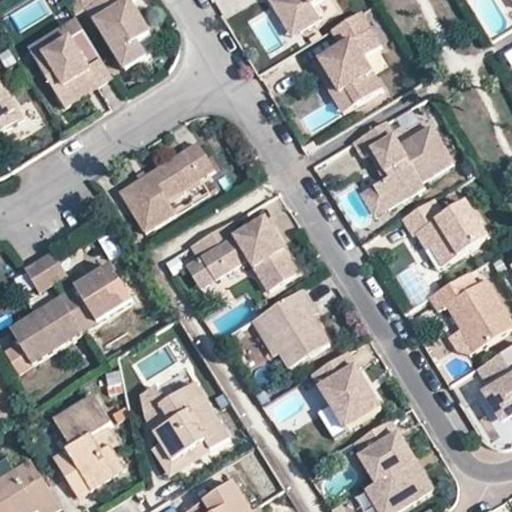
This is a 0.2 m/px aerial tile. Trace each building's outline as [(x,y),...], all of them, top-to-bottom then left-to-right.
[(81,0),(89,12),(107,0),(81,0)] [(132,5),(129,0),(107,0),(89,12),(127,73),(147,60),(139,46),(153,38),(137,12),(131,15),(127,8),(132,5)] [(294,39),(302,34),(281,0),(276,0),(272,3),(294,39)] [(327,0),(281,0),(302,34),(323,22),(314,8),(327,0)] [(137,12),(132,5),(127,8),(131,15),(137,12)] [(385,50),(363,16),(334,34),(345,51),(323,64),(342,96),(348,94),(358,109),(384,92),(366,61),(385,50)] [(81,25),(61,37),(68,48),(87,36),(81,25)] [(99,93),(116,83),(87,36),(68,48),(61,37),(32,54),(69,113),(88,100),(84,94),(94,87),(99,93)] [(346,116),(358,109),(348,94),(342,96),(323,64),(317,68),(346,116)] [(0,135),(28,118),(0,73),(0,135)] [(88,100),(99,93),(94,87),(84,94),(88,100)] [(364,163),(370,159),(375,157),(391,184),(387,186),(376,193),(389,215),(426,193),(421,184),(453,166),(431,129),(399,147),(386,125),(353,145),(364,163)] [(202,147),(123,194),(147,235),(178,216),(170,203),(203,183),(218,174),(202,147)] [(391,184),(375,157),(370,159),(387,186),(391,184)] [(203,183),(170,203),(178,216),(211,196),(203,183)] [(389,215),(376,193),(363,201),(376,223),(389,215)] [(467,205),(444,219),(434,203),(401,223),(412,239),(416,238),(425,254),(430,251),(437,246),(449,266),(489,242),(467,205)] [(240,237),(231,223),(191,248),(199,262),(202,261),(214,280),(214,281),(248,260),(268,293),(298,275),(274,236),(270,239),(267,233),(271,230),(265,221),(240,237)] [(449,266),(437,246),(430,251),(442,270),(449,266)] [(54,289),(70,279),(54,254),(39,263),(54,289)] [(214,280),(202,261),(199,262),(186,270),(199,290),(214,280)] [(43,295),(54,289),(39,263),(28,271),(43,295)] [(62,300),(84,337),(136,304),(114,268),(62,300)] [(511,332),(511,326),(486,284),(477,289),(469,276),(429,300),(438,314),(447,309),(461,332),(475,355),(511,332)] [(312,308),(302,291),(252,322),(262,339),(267,336),(289,369),(327,346),(311,318),(307,311),(312,308)] [(84,337),(62,300),(14,331),(21,343),(36,366),(84,337)] [(316,315),(312,308),(307,311),(311,318),(316,315)] [(469,359),(475,355),(461,332),(446,341),(453,353),(469,359)] [(36,366),(21,343),(9,351),(23,374),(36,366)] [(511,418),(511,349),(476,371),(486,388),(492,384),(495,388),(489,392),(484,395),(496,415),(506,409),(511,418)] [(365,386),(346,355),(310,377),(344,432),(380,409),(369,392),(364,395),(360,389),(365,386)] [(495,388),(492,384),(486,388),(489,392),(495,388)] [(369,392),(365,386),(360,389),(364,395),(369,392)] [(156,390),(141,400),(146,421),(162,448),(173,467),(207,446),(211,453),(229,442),(197,388),(166,406),(156,390)] [(55,461),(80,501),(125,472),(112,451),(120,446),(109,430),(113,427),(96,399),(55,424),(71,451),(55,461)] [(511,418),(506,409),(496,415),(502,424),(511,418)] [(413,463),(389,423),(352,444),(360,457),(358,459),(374,485),(380,496),(370,503),(375,511),(396,511),(430,491),(416,468),(412,471),(409,466),(413,463)] [(173,467),(162,448),(154,453),(169,479),(211,453),(207,446),(173,467)] [(255,450),(239,459),(261,497),(277,488),(255,450)] [(62,511),(32,463),(15,474),(7,461),(0,465),(0,511),(62,511)] [(380,496),(374,485),(363,491),(370,503),(380,496)] [(250,511),(234,487),(194,511),(250,511)]
